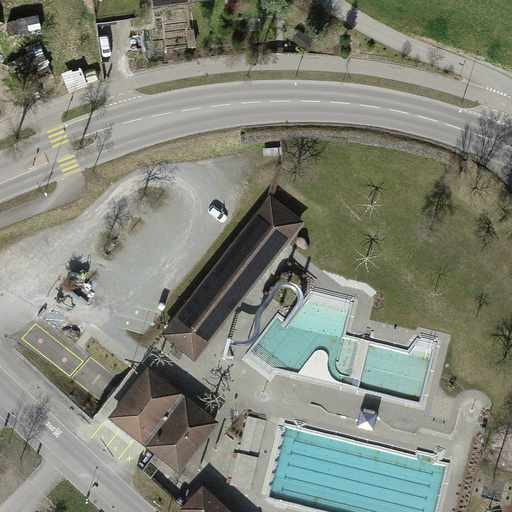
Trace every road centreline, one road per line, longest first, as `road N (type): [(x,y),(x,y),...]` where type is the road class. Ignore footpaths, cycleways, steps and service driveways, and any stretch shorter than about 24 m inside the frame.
road 1 (secondary): [(511,145),(415,115),(326,101),(244,101),(152,116),(0,182)]
road 2 (track): [(507,142),(504,84),(349,15),(332,0)]
road 3 (residential): [(141,511),(0,383)]
